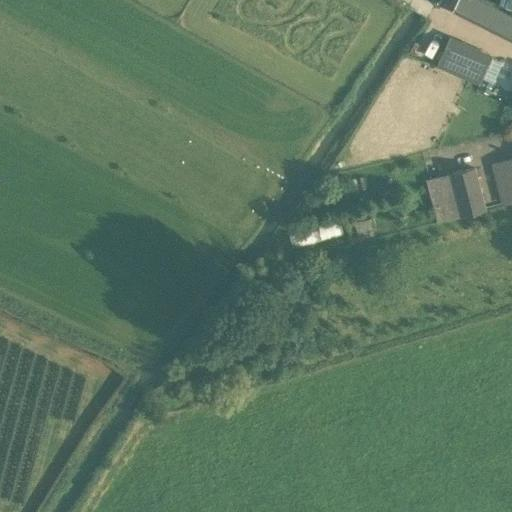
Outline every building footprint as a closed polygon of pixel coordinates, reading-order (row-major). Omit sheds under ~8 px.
[(507,38),(511,40),(511,13),(485,0),(453,0),(448,11),(506,41),(507,38)] [(448,39),(436,66),(476,84),(489,57),(448,39)] [(501,203),(511,199),(511,157),(490,163),(501,203)] [(436,222),(485,209),(474,165),(424,178),(436,222)] [(294,245),(344,233),(341,220),(291,232),(294,245)]
